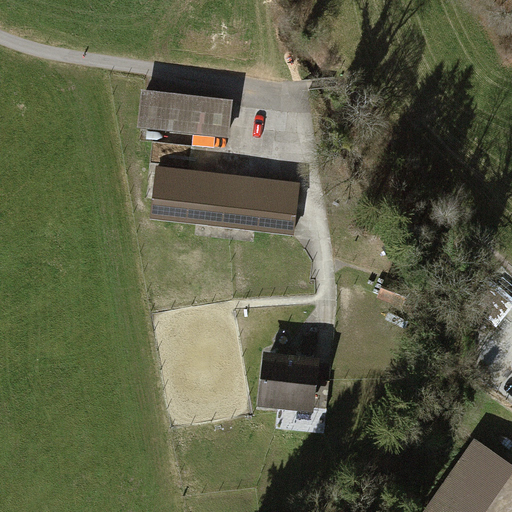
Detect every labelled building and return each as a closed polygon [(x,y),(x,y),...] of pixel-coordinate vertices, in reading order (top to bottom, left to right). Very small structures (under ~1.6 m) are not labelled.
[(232,102),(143,91),(138,130),(227,140),(232,102)] [(299,183),(158,167),(152,220),(293,236),(299,183)] [(511,278),(499,267),(469,301),(497,326),(511,308),(511,278)] [(408,287),(386,278),(378,297),(400,306),(408,287)] [(319,358),(263,351),(256,407),(313,413),(319,358)] [(484,511),(511,473),(511,465),(474,439),(422,511),(484,511)]
